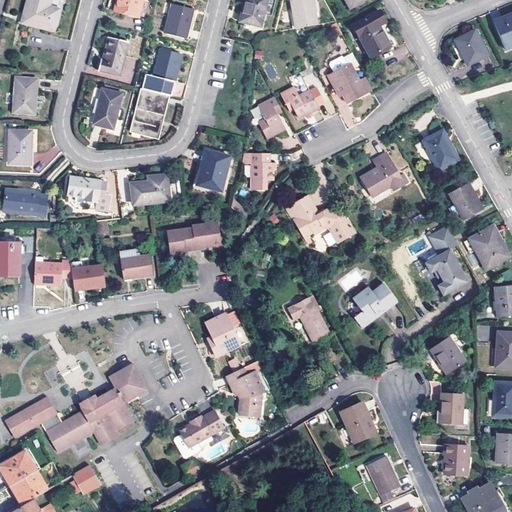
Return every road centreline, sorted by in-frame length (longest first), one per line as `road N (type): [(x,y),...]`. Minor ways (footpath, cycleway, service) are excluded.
road 1 (residential): [(92,0),(63,126),(79,155),(98,161),(159,153),(180,141),(219,0)]
road 2 (residential): [(438,511),(404,431),(402,393),(350,383),(300,411)]
road 3 (residential): [(0,333),(199,295),(215,278)]
road 4 (residential): [(435,72),(511,210)]
road 5 (residential): [(435,72),(366,130),(325,145)]
